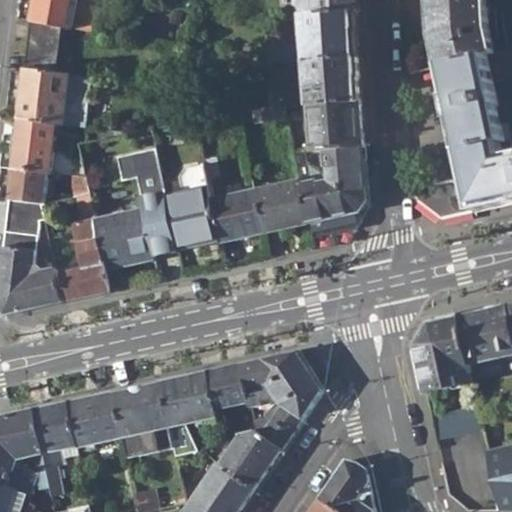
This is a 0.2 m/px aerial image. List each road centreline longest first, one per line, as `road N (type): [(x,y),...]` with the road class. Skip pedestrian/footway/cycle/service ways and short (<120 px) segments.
road 1 (residential): [(378,0),(391,214),(385,269)]
road 2 (primary): [(385,269),(259,297),(180,329)]
road 3 (primary): [(180,329),(261,324),(377,298)]
road 4 (residential): [(276,511),(339,430),(392,420)]
road 5 (primary): [(377,298),(511,264)]
road 6 (primary): [(511,246),(385,269)]
road 7 (residential): [(377,298),(392,420)]
